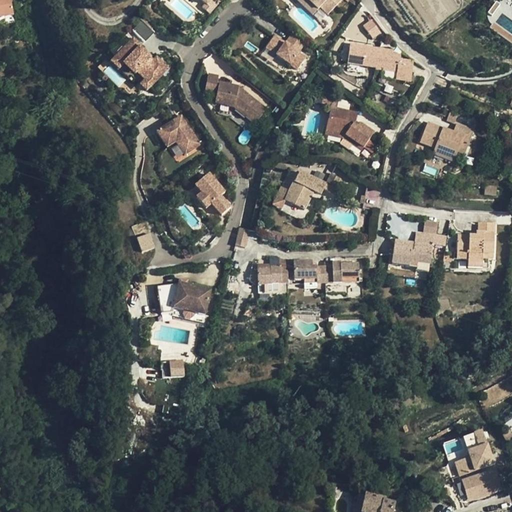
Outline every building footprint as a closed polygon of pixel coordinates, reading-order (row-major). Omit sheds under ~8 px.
[(10,0),(0,0),(0,24),(15,22),(10,0)] [(198,0),(204,4),(200,8),(208,14),(219,0),(198,0)] [(319,10),(309,0),(298,0),(314,15),(319,10)] [(344,0),(309,0),(319,10),(322,8),(329,15),(344,0)] [(369,23),(377,35),(385,30),(378,17),(369,23)] [(150,33),(138,23),(129,34),(141,44),(150,33)] [(274,36),(266,49),(276,56),(290,66),(297,71),(306,58),(274,36)] [(354,39),(351,59),(379,65),(383,45),(354,39)] [(130,42),(108,67),(128,84),(132,78),(141,86),(139,89),(146,94),(161,76),(156,71),(161,65),(154,59),(151,63),(136,51),(138,49),(130,42)] [(396,47),(383,45),(379,65),(378,66),(400,71),(399,78),(413,81),(416,67),(403,64),(404,57),(404,54),(395,52),(396,47)] [(290,66),(276,56),(275,58),(288,68),(290,66)] [(417,60),(404,57),(403,64),(416,67),(417,60)] [(166,70),(161,65),(156,71),(161,76),(166,70)] [(211,72),(206,90),(216,93),(221,75),(211,72)] [(221,81),(216,101),(235,106),(255,123),(267,109),(240,85),(221,81)] [(321,105),(330,107),(336,108),(338,98),(323,95),(321,105)] [(354,122),(356,121),(357,112),(336,108),(330,107),(326,132),(345,135),(363,149),(373,134),(359,123),(356,125),(354,122)] [(186,116),(162,134),(170,144),(178,138),(182,143),(192,156),(207,145),(186,116)] [(453,132),(448,130),(447,132),(443,131),(444,129),(428,122),(420,142),(435,148),(433,154),(453,162),(457,152),(461,143),(468,146),(474,130),(456,123),(453,132)] [(363,149),(345,135),(326,132),(325,136),(342,139),(339,143),(347,149),(351,144),(361,151),(363,149)] [(178,138),(170,144),(173,149),(182,143),(178,138)] [(465,155),(468,146),(461,143),(457,152),(465,155)] [(206,209),(212,204),(221,215),(233,205),(223,194),(226,191),(209,171),(194,184),(200,191),(195,195),(206,209)] [(323,189),(326,184),(300,172),(290,192),(285,202),(303,210),(313,192),(321,195),(323,189)] [(326,184),(323,189),(334,194),(341,178),(330,173),(326,184)] [(272,206),(281,210),(285,202),(290,192),(281,187),(272,206)] [(479,234),(477,233),(477,236),(471,236),(458,235),(457,258),(468,258),(468,267),(482,268),(482,257),(493,258),(495,224),(480,223),(479,234)] [(249,231),(238,229),(233,246),(244,249),(249,231)] [(415,243),(413,243),(413,246),(409,246),(409,242),(395,240),(392,264),(409,266),(409,262),(429,265),(433,235),(416,233),(415,243)] [(154,250),(154,240),(140,241),(141,251),(154,250)] [(140,252),(139,241),(131,242),(132,252),(140,252)] [(293,261),(294,281),(304,280),(304,288),(317,287),(317,283),(325,283),(326,294),(346,293),(346,282),(359,282),(358,263),(340,264),(340,262),(332,262),(332,265),(317,266),(312,266),(312,262),(312,260),(293,261)] [(428,272),(429,265),(409,262),(409,266),(408,270),(428,272)] [(288,285),(287,267),(281,267),(281,265),(271,266),(271,268),(271,271),(265,271),(265,268),(257,268),(258,286),(288,285)] [(176,285),(153,290),(159,317),(170,314),(171,310),(203,317),(209,292),(176,285)] [(163,378),(170,377),(168,361),(161,362),(163,378)] [(183,364),(170,365),(171,381),(184,380),(183,364)] [(453,462),(460,478),(497,463),(482,428),(462,437),(470,455),(453,462)] [(494,467),(461,479),(470,502),(503,490),(494,467)] [(366,495),(361,511),(400,511),(402,506),(382,502),(383,499),(366,495)]
